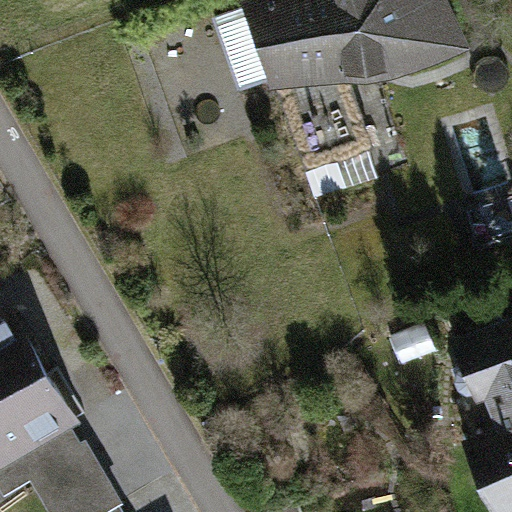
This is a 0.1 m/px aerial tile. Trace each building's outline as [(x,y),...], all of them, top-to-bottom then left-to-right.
[(443,0),(251,0),(246,2),(315,196),(346,183),(337,160),(368,148),(342,75),(372,71),(402,63),(432,54),(462,41),(443,0)] [(482,237),(511,228),(511,188),(471,201),(482,237)] [(12,309),(0,315),(0,451),(52,422),(71,411),(12,309)] [(487,386),(505,426),(511,441),(511,440),(511,314),(456,338),(465,364),(458,370),(454,379),(458,387),(466,391),(477,390),(487,386)] [(511,440),(511,441),(505,426),(468,441),(483,476),(497,511),(503,511),(511,508),(511,440)] [(119,500),(84,440),(32,470),(56,511),(98,511),(116,502),(119,500)] [(121,511),(116,502),(98,511),(121,511)]
